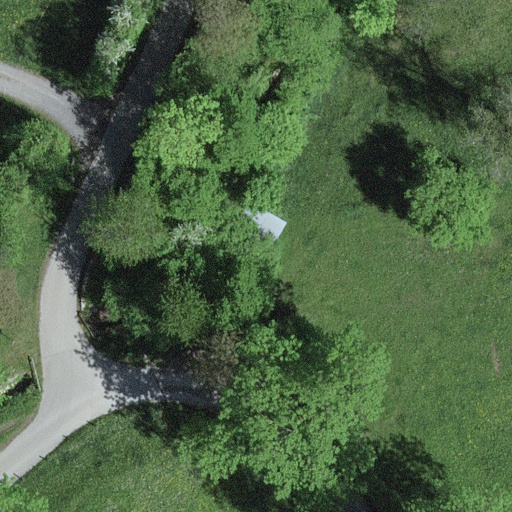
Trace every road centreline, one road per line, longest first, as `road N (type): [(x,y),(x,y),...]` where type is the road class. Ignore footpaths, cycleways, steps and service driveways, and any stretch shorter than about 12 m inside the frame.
road 1 (unclassified): [(177,0),(82,265),(75,314),(89,403)]
road 2 (track): [(89,403),(227,400),(350,511)]
road 3 (track): [(0,66),(139,114)]
